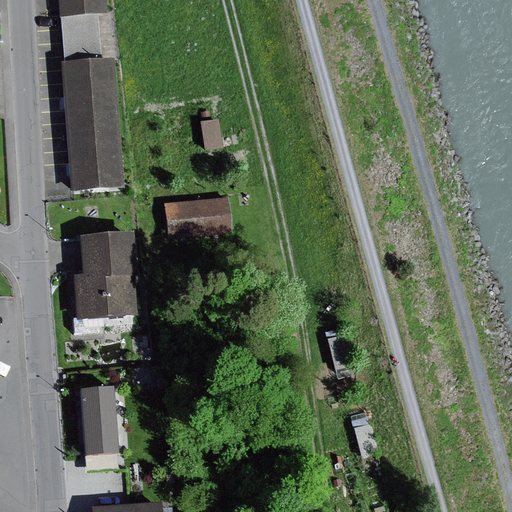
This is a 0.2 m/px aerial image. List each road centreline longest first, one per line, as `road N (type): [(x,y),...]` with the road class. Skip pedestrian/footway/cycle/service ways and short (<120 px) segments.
road 1 (track): [(303,0),(441,511)]
road 2 (track): [(225,0),(279,216),(324,511)]
road 3 (track): [(511,485),(375,0)]
road 4 (residential): [(40,268),(24,0)]
road 5 (residential): [(54,511),(40,268)]
